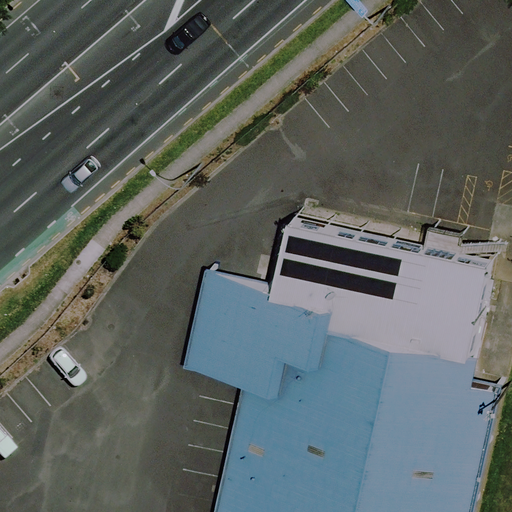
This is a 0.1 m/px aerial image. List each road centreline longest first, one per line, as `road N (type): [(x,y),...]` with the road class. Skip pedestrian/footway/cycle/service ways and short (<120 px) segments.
road 1 (secondary): [(256,0),(0,225)]
road 2 (secondary): [(0,79),(91,0)]
